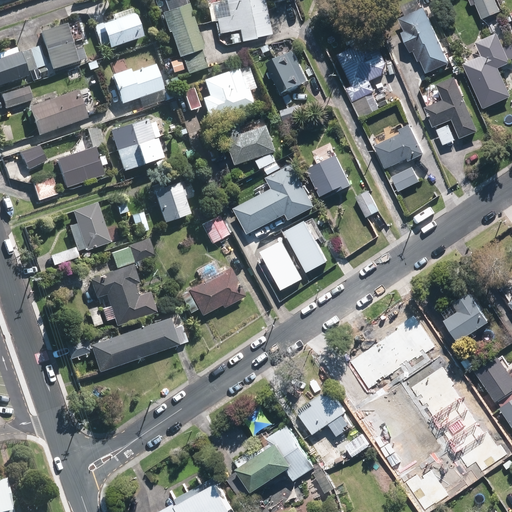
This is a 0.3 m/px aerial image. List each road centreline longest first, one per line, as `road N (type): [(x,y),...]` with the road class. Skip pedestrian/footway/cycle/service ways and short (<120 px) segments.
road 1 (residential): [(511,186),(77,479)]
road 2 (residential): [(0,256),(77,479)]
